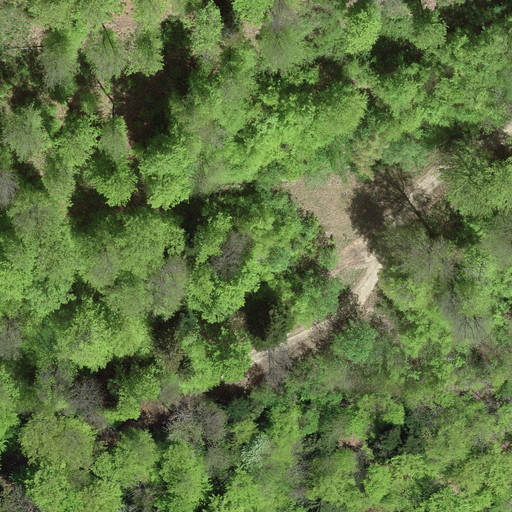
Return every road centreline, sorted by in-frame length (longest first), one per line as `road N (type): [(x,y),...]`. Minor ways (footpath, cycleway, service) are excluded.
road 1 (track): [(0,493),(292,340),(364,289),(424,184),(511,130)]
road 2 (track): [(379,268),(182,289),(0,269)]
